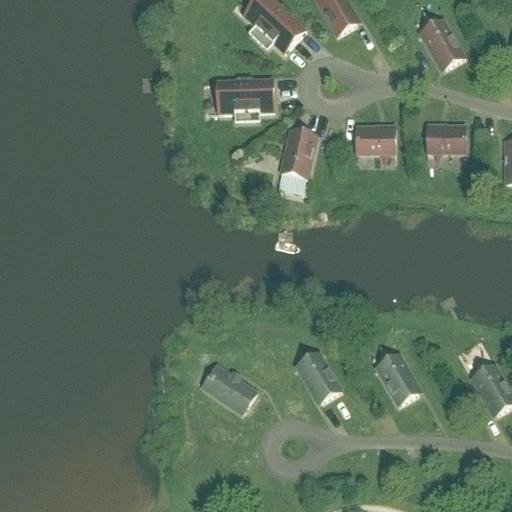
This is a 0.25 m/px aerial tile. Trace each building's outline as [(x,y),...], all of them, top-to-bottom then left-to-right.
[(285,61),(307,37),(267,0),(265,0),(245,23),(285,61)] [(348,15),(351,13),(344,0),(325,0),(316,5),(338,43),(358,32),(348,15)] [(466,65),(444,27),(421,40),(433,61),(437,59),(446,76),(466,65)] [(275,119),(274,87),(218,89),(219,121),(275,119)] [(467,134),(428,134),(428,158),(448,157),(448,160),(466,160),(466,157),(467,157),(467,134)] [(396,135),(357,135),(357,158),(358,158),(358,161),(376,161),(376,158),(396,158),(396,135)] [(267,169),(284,173),(282,180),(308,186),(318,143),(296,138),(294,147),(287,145),(270,158),(267,169)] [(320,361),(297,374),(310,395),(313,393),(323,410),(343,398),(320,361)] [(401,361),(378,375),(400,413),(419,401),(409,384),(413,382),(401,361)] [(511,399),(496,372),(473,386),(485,407),(488,405),(498,422),(511,413),(511,399)] [(218,373),(203,395),(243,421),(258,399),(240,387),(241,384),(234,380),(233,382),(218,373)]
